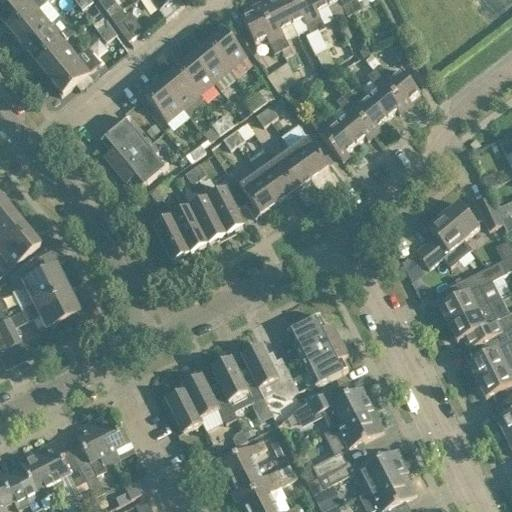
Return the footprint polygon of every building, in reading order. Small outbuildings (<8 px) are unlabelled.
[(0,16),(0,21),(11,34),(38,12),(46,6),(41,0),(18,0),(19,1),(0,16)] [(70,13),(78,6),(86,0),(71,0),(64,5),(70,13)] [(89,0),(86,0),(78,6),(83,13),(94,6),(89,0)] [(105,0),(100,4),(112,19),(122,12),(113,0),(105,0)] [(150,0),(166,24),(184,9),(179,1),(181,0),(150,0)] [(284,0),(279,2),(293,28),(303,23),(311,39),(319,35),(301,0),(284,0)] [(301,0),(319,35),(326,31),(318,15),(329,10),(324,0),(301,0)] [(324,0),(329,10),(340,4),(348,20),(355,16),(346,0),(324,0)] [(346,0),(355,16),(363,12),(356,0),(346,0)] [(464,0),(475,11),(485,0),(464,0)] [(267,4),(260,8),(283,53),(290,50),(282,34),(293,28),(279,2),(269,8),(267,4)] [(9,36),(22,52),(60,21),(48,6),(47,6),(46,6),(38,12),(11,34),(9,36)] [(283,53),(260,8),(252,12),(254,16),(243,21),(256,47),(267,41),(275,57),(283,53)] [(122,12),(112,19),(130,44),(143,34),(130,17),(127,19),(122,12)] [(22,52),(35,68),(65,44),(73,37),(60,21),(22,52)] [(97,32),(102,39),(112,31),(107,25),(97,32)] [(112,31),(102,39),(107,46),(117,38),(112,31)] [(207,44),(207,45),(231,74),(247,61),(225,33),(209,46),(207,44)] [(35,68),(48,84),(78,59),(65,44),(35,68)] [(207,45),(191,58),(215,87),(231,74),(207,45)] [(360,54),(363,61),(375,55),(371,48),(360,54)] [(290,50),(283,53),(286,59),(293,56),(290,50)] [(191,58),(175,71),(199,100),(215,87),(191,58)] [(366,64),(374,74),(406,113),(413,107),(410,104),(420,96),(402,74),(392,82),(373,58),(366,64)] [(78,59),(48,84),(62,100),(91,76),(78,59)] [(299,87),(288,65),(276,73),(268,79),(279,96),(288,92),(299,87)] [(175,71),(160,83),(184,113),(199,100),(175,71)] [(379,92),(370,100),(388,123),(397,115),(400,118),(406,113),(374,74),(368,79),(379,92)] [(184,113),(160,83),(143,97),(156,112),(167,126),(168,126),(174,134),(191,120),(184,113)] [(343,99),(342,99),(375,139),(381,133),(379,130),(388,123),(370,100),(360,88),(351,95),(344,87),(337,92),(343,99)] [(260,95),(253,100),(261,111),(268,105),(260,95)] [(347,118),(338,126),(357,148),(366,141),(368,144),(375,139),(342,99),(336,105),(347,118)] [(261,111),(253,100),(246,105),(254,116),(261,111)] [(271,110),(265,115),(272,125),(279,120),(271,110)] [(272,125),(265,115),(257,120),(264,130),(272,125)] [(357,148),(338,126),(330,116),(320,124),(317,120),(310,126),(343,165),(350,159),(347,156),(357,148)] [(227,118),(220,123),(227,134),(235,129),(227,118)] [(227,134),(220,123),(212,129),(220,139),(227,134)] [(105,160),(116,173),(149,146),(140,134),(136,137),(126,124),(101,145),(110,155),(105,160)] [(161,134),(155,127),(146,134),(152,141),(161,134)] [(238,133),(231,139),(239,149),(246,144),(238,133)] [(292,153),(291,154),(311,183),(333,167),(327,159),(323,163),(302,134),(286,145),(292,153)] [(187,159),(192,167),(207,156),(204,151),(211,146),(203,136),(193,144),(198,151),(187,159)] [(239,149),(231,139),(224,144),(232,154),(239,149)] [(511,156),(511,153),(508,144),(500,148),(506,160),(511,156)] [(116,173),(127,187),(132,182),(141,193),(166,173),(155,160),(159,157),(149,146),(116,173)] [(291,154),(274,165),(295,195),(311,183),(291,154)] [(184,160),(180,161),(178,166),(181,169),(186,168),(188,163),(184,160)] [(274,165),(257,177),(278,206),(295,195),(274,165)] [(200,168),(193,173),(200,184),(208,179),(200,168)] [(200,184),(193,173),(186,178),(193,189),(200,184)] [(278,206),(257,177),(240,189),(255,210),(250,213),(256,222),(278,206)] [(164,186),(157,192),(164,201),(172,196),(164,186)] [(164,201),(157,192),(151,196),(158,206),(164,201)] [(227,192),(208,201),(227,239),(246,230),(227,192)] [(0,226),(13,216),(0,200),(0,226)] [(208,201),(190,211),(209,249),(227,239),(208,201)] [(476,208),(489,235),(504,229),(491,201),(476,208)] [(459,206),(444,219),(465,244),(480,232),(472,222),(459,206)] [(190,211),(172,220),(191,258),(209,249),(190,211)] [(0,252),(26,232),(13,216),(0,226),(0,252)] [(465,244),(444,219),(428,232),(435,240),(416,256),(429,272),(449,257),(457,266),(472,253),(465,244)] [(191,258),(172,220),(153,229),(172,267),(191,258)] [(26,232),(0,252),(0,257),(11,271),(39,248),(26,232)] [(13,296),(22,314),(33,309),(66,292),(65,290),(66,287),(62,280),(59,279),(54,269),(44,274),(36,258),(31,262),(8,281),(15,295),(13,296)] [(439,310),(451,333),(481,318),(478,313),(500,302),(502,301),(493,285),(508,277),(508,276),(511,273),(511,259),(463,284),(469,295),(457,301),(439,310)] [(416,267),(410,260),(402,267),(406,276),(416,267)] [(415,291),(421,303),(434,297),(430,290),(422,288),(415,291)] [(33,309),(22,314),(21,314),(27,325),(38,319),(45,332),(78,315),(73,305),(74,303),(70,295),(67,294),(66,292),(33,309)] [(470,353),(486,344),(511,330),(511,316),(508,318),(500,302),(478,313),(481,318),(451,333),(457,345),(463,342),(468,353),(470,353)] [(292,333),(299,347),(334,329),(333,327),(327,330),(320,318),(292,333)] [(9,321),(4,323),(0,325),(0,339),(5,349),(6,351),(21,344),(9,321)] [(295,349),(302,363),(341,343),(334,329),(299,347),(295,349)] [(468,367),(477,385),(511,367),(511,352),(509,347),(511,345),(511,330),(486,344),(492,355),(468,367)] [(309,376),(313,374),(348,356),(341,343),(302,363),(309,376)] [(252,377),(263,400),(264,402),(274,397),(276,399),(285,402),(299,395),(282,362),(277,364),(272,356),(267,359),(261,348),(242,358),(252,377)] [(348,356),(313,374),(320,388),(331,383),(349,374),(343,362),(349,358),(348,356)] [(212,373),(222,393),(234,416),(253,406),(263,400),(252,377),(242,382),(232,363),(212,373)] [(508,391),(511,399),(511,367),(477,385),(486,402),(508,391)] [(182,389),(185,393),(203,427),(206,432),(224,423),(226,428),(237,422),(234,416),(222,393),(212,398),(202,379),(199,380),(197,375),(183,382),(185,387),(182,389)] [(330,395),(312,404),(306,408),(312,421),(322,416),(331,435),(373,413),(362,392),(335,405),(330,395)] [(203,427),(185,393),(166,403),(184,437),(203,427)] [(497,424),(506,441),(511,438),(511,402),(498,409),(503,420),(497,424)] [(373,414),(373,413),(331,435),(327,437),(337,458),(313,470),(319,481),(347,466),(341,456),(348,452),(349,453),(381,437),(370,416),(373,414)] [(108,418),(92,426),(113,466),(121,462),(117,454),(131,447),(123,431),(119,434),(111,419),(109,420),(108,418)] [(81,448),(71,453),(87,485),(103,477),(104,471),(113,466),(92,426),(80,433),(81,435),(75,437),(81,448)] [(277,443),(272,446),(278,458),(283,456),(277,443)] [(226,473),(231,484),(257,471),(252,460),(267,452),(263,444),(218,467),(222,475),(226,473)] [(53,447),(37,455),(58,495),(66,491),(61,482),(71,477),(77,490),(82,488),(87,485),(71,453),(64,456),(59,446),(56,447),(54,448),(53,447)] [(214,448),(213,449),(195,458),(201,469),(220,459),(214,448)] [(303,449),(292,455),(291,455),(297,467),(304,464),(306,455),(303,449)] [(353,478),(363,498),(370,495),(409,475),(398,453),(376,464),(355,474),(350,465),(347,466),(319,481),(308,487),(320,511),(330,511),(342,506),(333,489),(353,478)] [(15,481),(29,508),(31,511),(43,511),(44,511),(40,504),(49,499),(58,495),(37,455),(24,461),(25,463),(20,465),(22,470),(12,475),(15,481)] [(237,504),(282,481),(294,475),(290,467),(263,481),(257,471),(231,484),(237,494),(233,496),(237,504)] [(0,511),(7,511),(6,510),(15,506),(18,511),(21,511),(29,508),(15,481),(6,486),(0,475),(0,511)] [(390,511),(395,510),(416,499),(406,477),(409,476),(409,475),(370,495),(363,498),(359,500),(365,511),(390,511)] [(155,492),(148,479),(130,488),(125,491),(131,503),(137,501),(155,492)] [(244,509),(245,511),(265,511),(276,507),(270,496),(286,488),(282,481),(237,504),(241,511),(244,509)] [(82,488),(77,490),(80,496),(90,491),(87,485),(82,488)]
